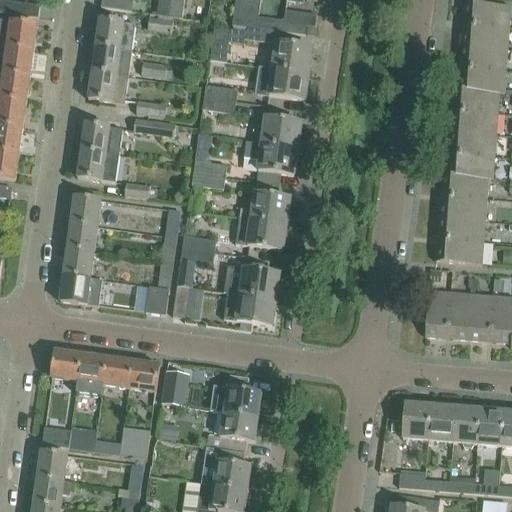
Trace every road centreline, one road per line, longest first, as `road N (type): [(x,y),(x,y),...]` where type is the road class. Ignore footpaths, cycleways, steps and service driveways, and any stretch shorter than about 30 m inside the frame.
road 1 (tertiary): [(366,368),(420,0)]
road 2 (residential): [(290,358),(342,0)]
road 3 (residential): [(28,323),(75,0)]
road 4 (residential): [(290,358),(28,323)]
road 5 (residential): [(269,511),(290,358)]
road 6 (residential): [(511,382),(366,368)]
road 7 (tertiary): [(347,511),(366,368)]
